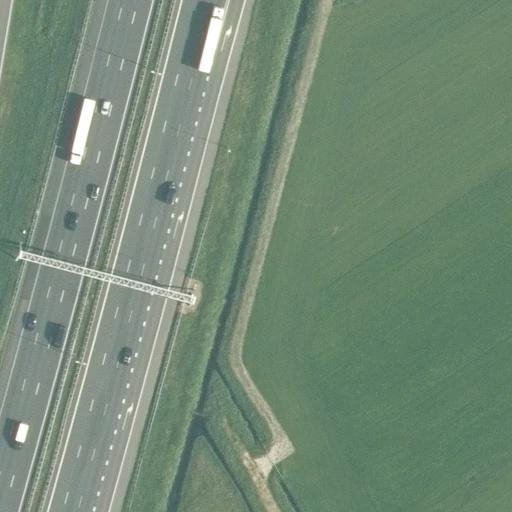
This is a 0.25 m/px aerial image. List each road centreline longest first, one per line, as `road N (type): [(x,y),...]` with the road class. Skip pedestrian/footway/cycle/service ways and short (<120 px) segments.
road 1 (track): [(328,0),(233,359),(284,441),(256,476),(275,511)]
road 2 (motorway): [(126,0),(0,494)]
road 3 (motorway): [(69,511),(137,249)]
road 4 (motorway): [(137,249),(218,63),(235,0)]
road 5 (motorway): [(137,249),(201,0)]
